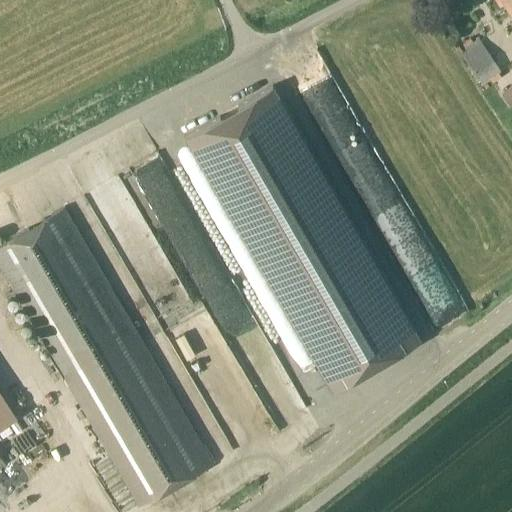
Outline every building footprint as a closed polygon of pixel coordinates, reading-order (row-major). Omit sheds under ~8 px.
[(511,0),(503,0),(511,15),(511,0)] [(481,81),(500,69),(478,36),(459,48),(481,81)] [(511,105),(511,104),(511,85),(502,92),(511,105)] [(270,88),(199,129),(347,385),(419,343),(270,88)] [(63,208),(0,244),(0,265),(140,506),(212,464),(63,208)] [(0,422),(14,413),(0,391),(0,422)]
